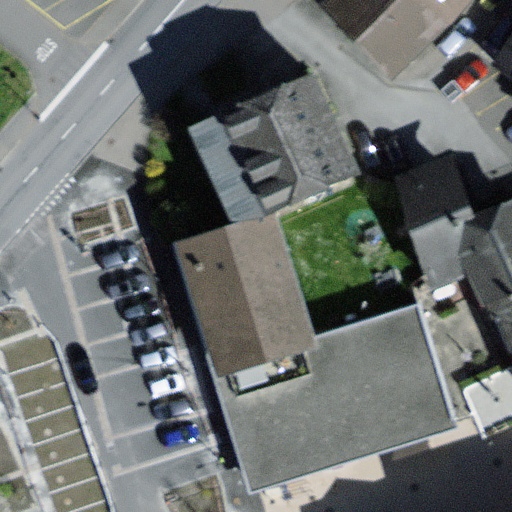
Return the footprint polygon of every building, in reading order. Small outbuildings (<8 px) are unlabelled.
[(460,0),(335,0),(331,4),(363,36),(393,65),(447,13),(460,0)] [(511,45),(500,66),(511,72),(511,45)] [(314,78),(197,127),(236,219),(353,169),(314,78)] [(511,350),(511,209),(481,224),(472,202),(453,155),(396,175),(431,295),(467,278),(483,313),(492,309),(511,350)] [(181,246),(221,374),(315,345),(275,216),(181,246)] [(416,314),(315,345),(221,374),(256,487),(451,427),(416,314)]
